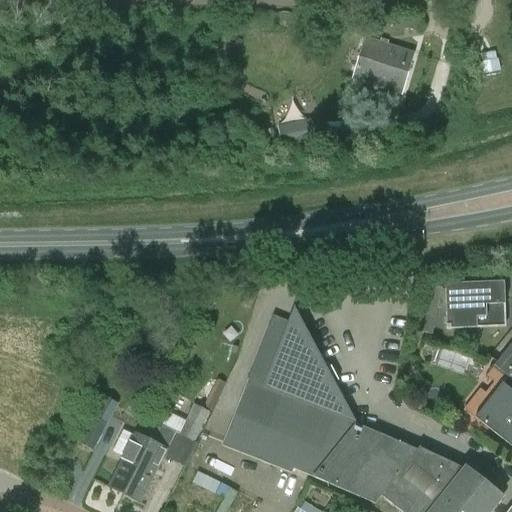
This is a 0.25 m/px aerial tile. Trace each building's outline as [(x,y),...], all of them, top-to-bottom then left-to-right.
[(401,96),(413,56),(364,41),(352,82),(354,83),(351,93),(362,97),(365,86),(401,96)] [(315,136),(312,120),(285,125),(288,141),(315,136)] [(499,305),(504,305),(504,282),(444,284),(446,326),(446,330),(450,330),(477,329),(476,323),(499,322),(499,313),(499,305)] [(292,470),(311,478),(354,425),(294,309),(288,323),(272,317),(248,379),(221,447),(291,475),(292,470)] [(511,342),(491,369),(505,379),(473,419),(511,449),(511,342)] [(204,406),(212,410),(225,384),(217,380),(204,406)] [(194,443),(208,413),(193,406),(178,436),(194,443)] [(79,444),(94,451),(108,423),(93,416),(79,444)] [(162,425),(153,444),(149,452),(148,452),(138,472),(134,471),(121,495),(139,504),(166,450),(167,451),(176,432),(162,425)] [(489,511),(501,499),(464,470),(418,449),(416,451),(354,425),(311,478),(375,505),(381,498),(398,511),(489,511)] [(107,489),(121,495),(134,471),(138,472),(148,452),(149,452),(153,444),(134,435),(107,489)] [(229,511),(235,499),(228,495),(220,511),(229,511)] [(324,511),(304,501),(297,511),(324,511)]
